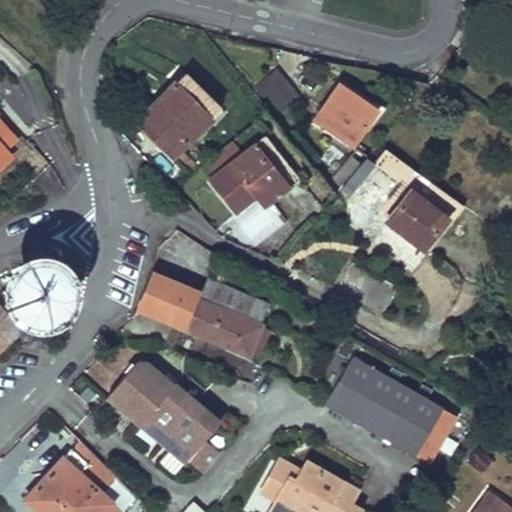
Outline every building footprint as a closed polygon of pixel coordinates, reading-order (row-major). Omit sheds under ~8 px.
[(277,117),(300,97),(277,69),(253,88),(277,117)] [(220,108),(184,73),(174,82),(211,118),(220,108)] [(211,118),(174,82),(142,116),(162,136),(156,141),(172,157),(173,157),(180,150),(211,118)] [(376,109),(339,84),(315,119),(352,144),(376,109)] [(162,136),(142,116),(136,122),(156,141),(162,136)] [(0,121),(0,165),(11,156),(5,149),(16,140),(0,121)] [(300,178),(264,134),(253,142),(289,187),(300,178)] [(241,152),(231,140),(221,148),(231,160),(241,152)] [(289,187),(253,142),(241,152),(231,160),(221,148),(200,165),(237,212),(258,195),(266,205),(289,187)] [(459,203),(385,148),(374,162),(409,190),(447,219),(459,203)] [(197,167),(180,150),(173,157),(190,174),(197,167)] [(361,165),(351,156),(330,181),(338,191),(343,185),(361,165)] [(374,162),(368,158),(361,165),(343,185),(424,248),(447,219),(409,190),(374,162)] [(177,229),(159,249),(190,269),(205,247),(177,229)] [(207,282),(177,270),(172,281),(196,291),(197,290),(203,292),(207,282)] [(40,307),(45,307),(50,306),(54,303),(57,299),(59,294),(60,289),(59,285),(56,280),(55,278),(51,275),(45,272),(40,272),(35,273),(31,276),(27,280),(26,281),(24,287),(24,292),(25,296),(28,301),(31,304),(35,306),(40,307)] [(269,304),(208,279),(207,282),(203,292),(197,290),(196,291),(172,281),(154,273),(139,309),(248,354),(250,350),(259,354),(270,329),(260,325),(269,304)] [(0,307),(0,349),(21,329),(0,307)] [(33,330),(10,352),(21,364),(44,342),(33,330)] [(455,414),(352,357),(326,403),(429,461),(455,414)] [(133,381),(146,365),(134,364),(125,375),(133,381)] [(218,423),(172,384),(171,386),(146,365),(133,381),(125,375),(106,398),(129,418),(136,409),(149,420),(142,428),(158,442),(163,436),(170,442),(176,447),(171,453),(184,464),(218,423)] [(149,420),(136,409),(129,418),(142,428),(149,420)] [(165,447),(170,442),(163,436),(158,442),(165,447)] [(87,464),(71,448),(62,458),(79,473),(87,464)] [(477,448),(467,461),(481,472),(491,458),(477,448)] [(62,458),(32,491),(43,501),(36,508),(39,511),(101,511),(109,504),(111,502),(79,473),(62,458)] [(300,472),(279,459),(274,468),(296,481),(300,472)] [(357,490),(306,462),(300,472),(296,481),(274,468),(261,491),(276,500),(271,508),(277,511),(358,511),(360,510),(349,504),(357,490)] [(511,511),(511,507),(487,490),(470,511),(511,511)] [(36,508),(43,501),(32,491),(25,499),(36,508)] [(190,497),(178,511),(200,511),(204,507),(190,497)] [(151,511),(140,501),(128,511),(151,511)]
